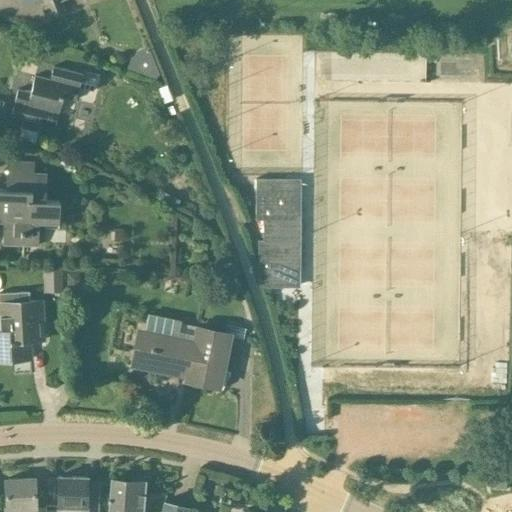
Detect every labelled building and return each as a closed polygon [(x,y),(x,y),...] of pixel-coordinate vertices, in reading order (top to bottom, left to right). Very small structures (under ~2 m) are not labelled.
[(27,0),(28,1),(30,0),(42,0),(44,6),(41,7),(45,20),(67,12),(62,0),(27,0)] [(97,77),(82,74),(53,67),(50,79),(35,76),(30,93),(18,90),(11,117),(40,124),(41,122),(56,126),(63,98),(76,101),(79,87),(93,90),(97,77)] [(7,160),(7,172),(6,190),(0,189),(0,221),(4,222),(4,245),(37,246),(38,223),(58,224),(59,203),(45,202),(46,174),(33,173),(34,161),(7,160)] [(263,240),(258,240),(258,271),(264,288),(300,288),(301,179),(256,179),(255,220),(263,220),(263,240)] [(43,270),(43,292),(63,292),(63,270),(43,270)] [(0,292),(0,316),(1,333),(0,333),(0,361),(31,359),(29,341),(44,340),(42,301),(29,302),(28,291),(0,292)] [(137,368),(143,369),(186,378),(185,381),(220,388),(231,334),(196,327),(194,340),(145,330),(137,368)] [(99,511),(101,478),(87,478),(87,477),(58,476),(58,508),(79,508),(79,511),(99,511)] [(5,479),(6,505),(3,505),(3,511),(46,511),(46,505),(36,506),(34,477),(5,479)] [(111,478),(108,511),(143,511),(145,481),(111,478)] [(187,511),(189,507),(164,501),(161,511),(187,511)]
